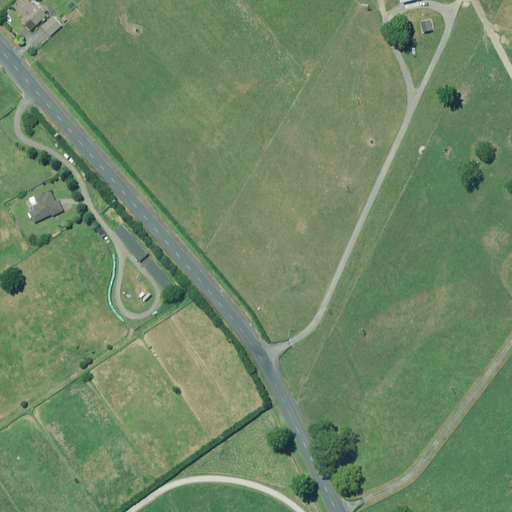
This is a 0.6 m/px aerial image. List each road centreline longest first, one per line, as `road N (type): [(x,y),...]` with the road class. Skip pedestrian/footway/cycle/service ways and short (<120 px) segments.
road 1 (unclassified): [(0,46),(242,330),(337,511)]
road 2 (track): [(458,0),(313,325),(260,357)]
